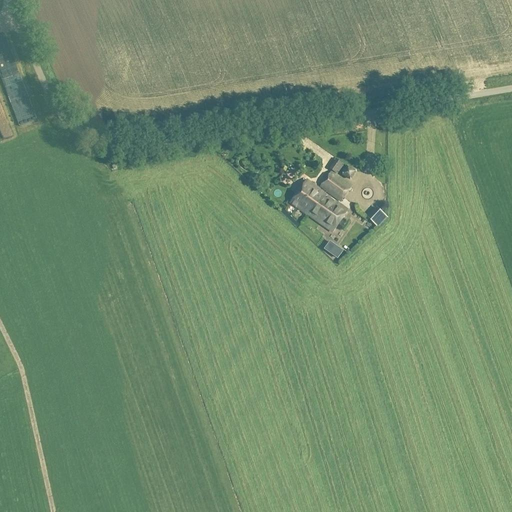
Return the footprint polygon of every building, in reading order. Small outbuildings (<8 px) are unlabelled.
[(33,100),(16,51),(2,56),(18,105),(33,100)] [(1,77),(0,76),(0,112),(8,111),(1,77)] [(21,108),(26,121),(42,114),(37,102),(21,108)] [(5,132),(16,128),(12,117),(1,120),(5,132)] [(350,180),(356,171),(347,165),(341,175),(350,180)] [(320,187),(340,201),(351,186),(331,172),(320,187)] [(307,180),(291,203),(332,232),(348,209),(307,180)] [(381,206),(371,217),(380,226),(390,215),(381,206)] [(339,256),(345,247),(331,237),(325,246),(339,256)]
